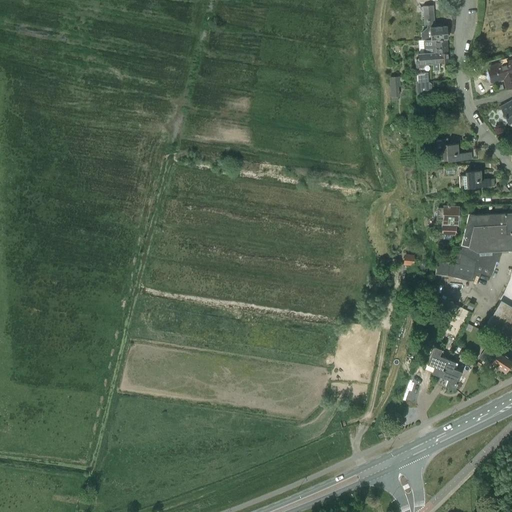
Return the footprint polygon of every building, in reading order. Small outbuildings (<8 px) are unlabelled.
[(421,33),(422,40),(428,40),(446,38),(446,39),(447,38),(447,26),(434,26),(434,23),(433,5),(423,6),(423,7),(420,7),(421,17),(424,17),(424,24),(427,24),(427,27),(421,33)] [(418,40),(419,53),(432,52),(432,53),(447,52),(446,39),(446,38),(428,40),(422,40),(418,40)] [(432,52),(419,53),(418,53),(418,59),(415,60),(416,67),(424,67),(424,64),(433,64),(433,63),(432,63),(432,53),(432,52)] [(447,52),(432,53),(432,63),(433,63),(433,64),(439,63),(439,62),(448,62),(447,52)] [(511,60),(487,67),(491,82),(503,78),(506,88),(511,86),(511,60)] [(416,83),(421,82),(428,82),(428,73),(420,73),(415,74),(416,83)] [(390,95),(391,95),(391,99),(397,99),(397,95),(397,87),(399,87),(398,76),(389,77),(390,95)] [(428,82),(421,82),(422,95),(432,94),(431,84),(428,84),(428,82)] [(511,100),(499,107),(508,123),(511,120),(511,100)] [(443,148),(444,160),(471,158),(471,152),(458,152),(457,143),(447,144),(447,138),(435,139),(436,148),(443,148)] [(458,175),(465,175),(466,187),(494,185),(493,179),(480,179),(480,170),(470,171),(470,165),(458,165),(458,175)] [(503,185),(500,185),(501,194),(510,192),(503,185)] [(449,206),(450,205),(448,205),(448,206),(443,205),(442,225),(442,234),(443,234),(442,239),(452,240),(452,235),(455,235),(456,226),(458,226),(459,206),(449,206)] [(449,263),(449,262),(436,260),(434,273),(447,275),(471,280),(473,270),(480,272),(490,276),(499,250),(511,249),(511,212),(476,215),(468,213),(462,237),(458,236),(456,243),(459,243),(454,264),(449,263)] [(442,258),(452,259),(453,251),(443,250),(442,258)] [(404,263),(413,264),(414,256),(405,255),(404,263)] [(399,286),(407,287),(410,265),(403,264),(399,286)] [(487,323),(511,337),(511,268),(510,278),(504,293),(501,299),(500,299),(487,323)] [(471,280),(476,282),(480,272),(473,270),(471,280)] [(432,306),(458,319),(466,323),(471,312),(463,308),(437,295),(432,306)] [(481,331),(486,334),(490,327),(485,324),(481,331)] [(462,346),(457,344),(454,349),(459,352),(462,346)] [(431,372),(441,376),(447,359),(439,355),(442,349),(434,346),(427,363),(434,366),(431,372)] [(491,362),(496,366),(497,365),(505,371),(509,366),(510,366),(511,362),(511,361),(511,360),(511,359),(499,350),(498,351),(494,348),(492,351),(485,347),(478,358),(487,364),(489,360),(491,362)] [(447,359),(441,376),(447,379),(445,385),(454,389),(462,372),(453,368),(455,362),(447,359)]
